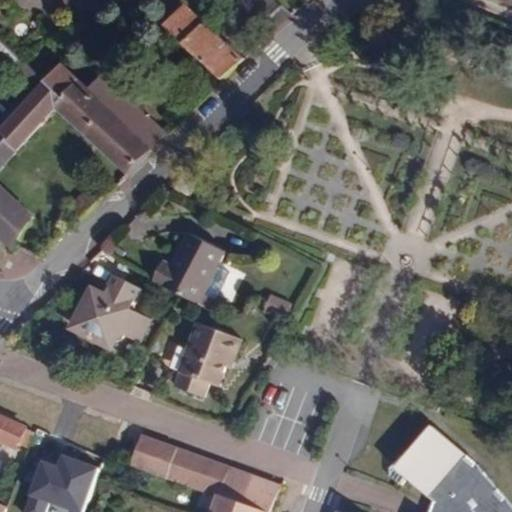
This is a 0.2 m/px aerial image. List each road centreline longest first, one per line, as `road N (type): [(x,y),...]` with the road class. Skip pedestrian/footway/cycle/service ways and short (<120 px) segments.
road 1 (residential): [(12,295),(337,0)]
road 2 (residential): [(352,383),(307,511)]
